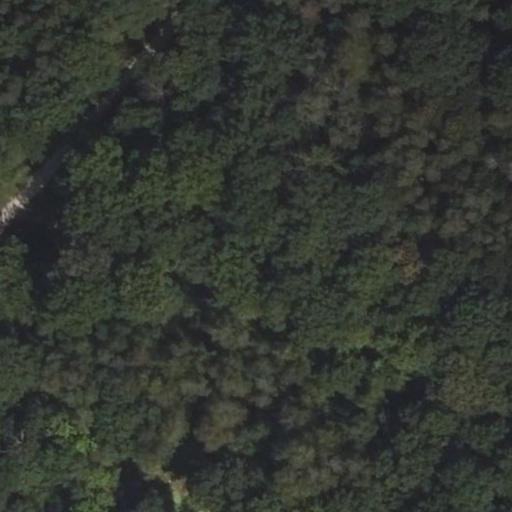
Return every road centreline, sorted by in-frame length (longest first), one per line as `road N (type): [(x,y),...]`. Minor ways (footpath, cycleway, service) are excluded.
road 1 (track): [(511,444),(472,413),(0,217)]
road 2 (track): [(0,210),(183,0)]
